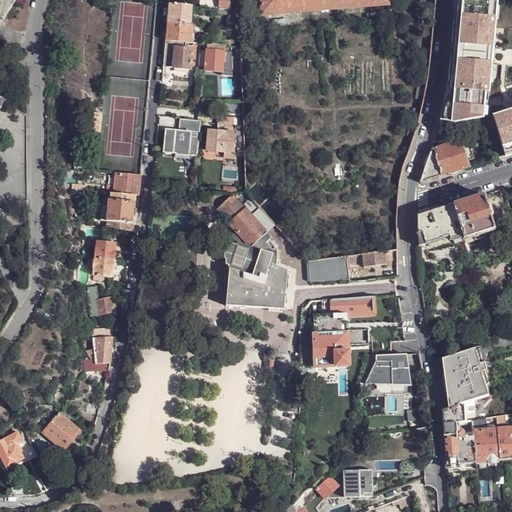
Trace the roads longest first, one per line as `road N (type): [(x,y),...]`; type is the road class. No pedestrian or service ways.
road 1 (residential): [(0,502),(57,492),(78,474),(98,436),(131,296),(163,0)]
road 2 (residential): [(443,511),(408,261),(409,201)]
road 3 (residential): [(409,201),(435,102),(446,0)]
